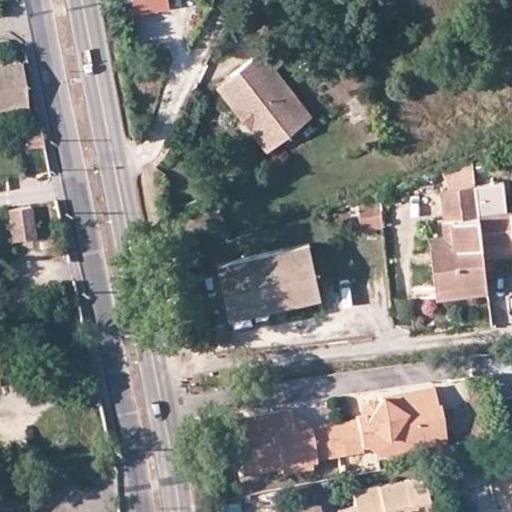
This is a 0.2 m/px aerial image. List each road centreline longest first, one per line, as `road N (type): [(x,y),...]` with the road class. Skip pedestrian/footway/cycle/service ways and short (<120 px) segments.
road 1 (secondary): [(79,0),(177,511)]
road 2 (residential): [(39,23),(142,511)]
